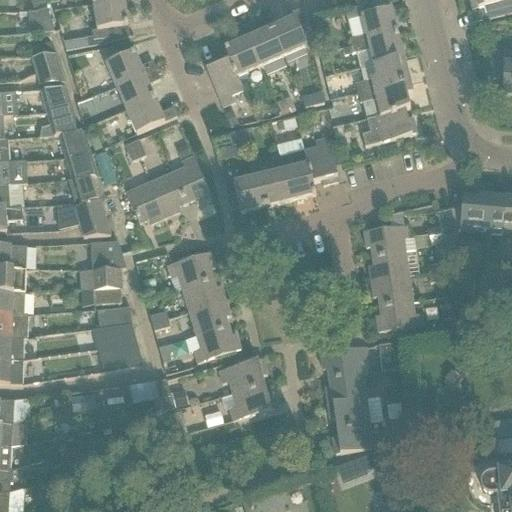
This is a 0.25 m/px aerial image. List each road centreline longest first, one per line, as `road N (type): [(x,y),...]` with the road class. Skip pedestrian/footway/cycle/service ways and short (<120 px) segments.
road 1 (residential): [(474,151),(459,125),(426,0)]
road 2 (residential): [(339,214),(450,175),(474,151)]
road 3 (residential): [(355,336),(339,214)]
